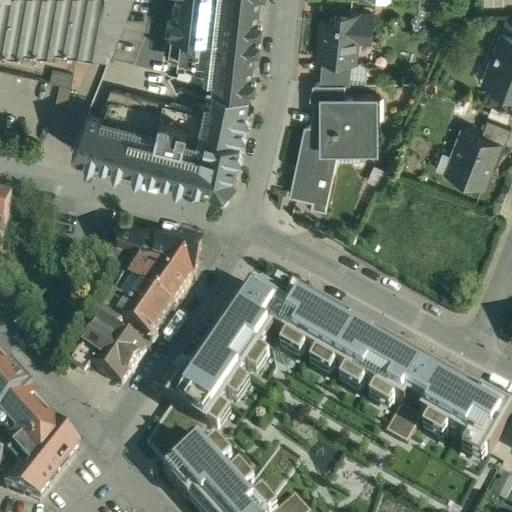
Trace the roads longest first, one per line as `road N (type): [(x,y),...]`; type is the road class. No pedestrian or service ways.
road 1 (residential): [(244,228),(104,454)]
road 2 (residential): [(244,228),(473,351)]
road 3 (residential): [(0,168),(244,228)]
road 4 (residential): [(244,228),(280,79),(286,0)]
road 5 (residential): [(0,334),(104,454)]
